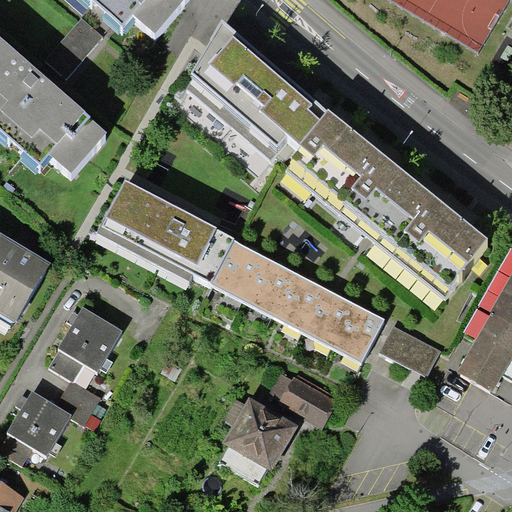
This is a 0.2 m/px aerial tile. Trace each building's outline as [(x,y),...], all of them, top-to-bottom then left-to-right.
[(149,42),(184,0),(183,0),(77,0),(119,35),(128,24),(149,42)] [(443,296),(479,248),(216,30),(183,86),(443,296)] [(69,184),(103,144),(0,56),(0,142),(38,175),(47,165),(69,184)] [(381,324),(120,191),(96,236),(357,370),(381,324)] [(0,320),(12,328),(47,269),(0,241),(0,320)] [(511,275),(457,368),(493,389),(511,357),(511,275)] [(102,366),(125,323),(85,301),(51,363),(75,375),(85,357),(102,366)] [(423,378),(435,353),(391,331),(378,356),(423,378)] [(325,427),(339,398),(284,369),(269,399),(253,391),(229,438),(278,463),(303,415),(325,427)] [(102,394),(73,377),(60,399),(35,384),(11,426),(50,448),(71,412),(86,420),(102,394)] [(0,511),(13,511),(25,492),(0,477),(0,511)]
